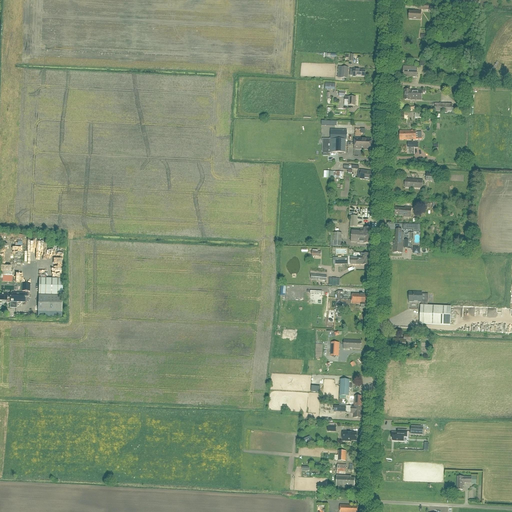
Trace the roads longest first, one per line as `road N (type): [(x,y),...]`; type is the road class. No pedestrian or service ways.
road 1 (unclassified): [(369,501),(392,0)]
road 2 (unclassified): [(369,501),(511,508)]
road 3 (track): [(511,89),(386,83)]
